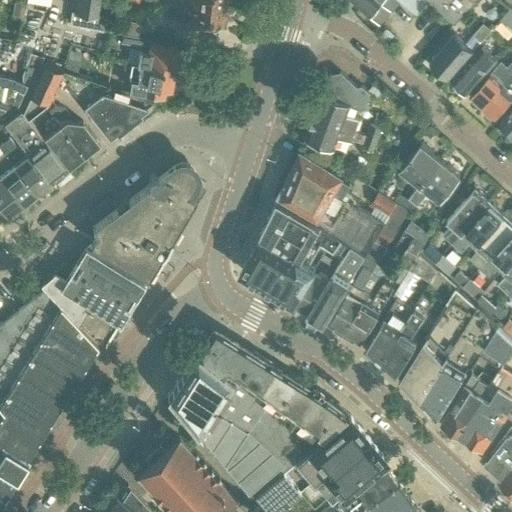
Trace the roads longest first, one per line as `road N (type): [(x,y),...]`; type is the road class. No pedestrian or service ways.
road 1 (residential): [(492,511),(371,393),(220,287)]
road 2 (residential): [(0,266),(152,143),(178,135),(249,153)]
road 3 (residential): [(47,511),(179,309),(220,287)]
road 4 (residential): [(294,15),(357,37),(511,177)]
road 5 (residential): [(249,153),(294,15)]
road 6 (residential): [(220,287),(215,252),(249,153)]
